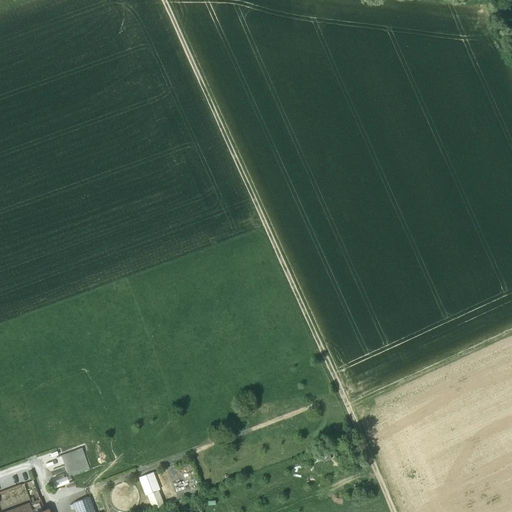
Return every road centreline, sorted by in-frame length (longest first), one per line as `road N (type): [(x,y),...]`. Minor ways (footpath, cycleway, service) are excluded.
road 1 (track): [(163,0),(393,511)]
road 2 (track): [(346,407),(511,331)]
